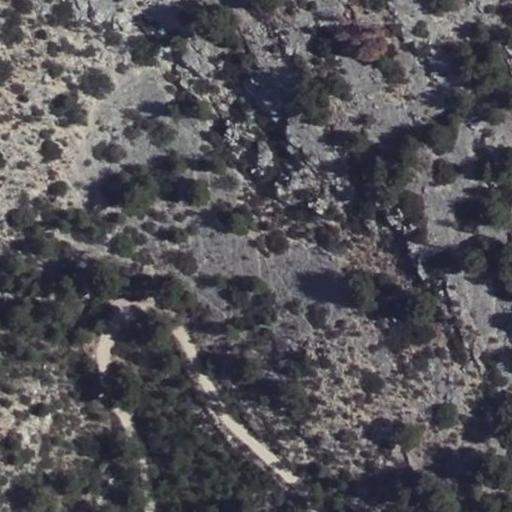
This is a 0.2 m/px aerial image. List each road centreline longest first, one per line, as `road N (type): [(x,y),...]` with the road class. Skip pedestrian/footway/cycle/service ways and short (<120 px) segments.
road 1 (track): [(127,306),(148,305),(176,322),(235,426),(319,511)]
road 2 (track): [(138,450),(102,376),(105,338),(127,306)]
